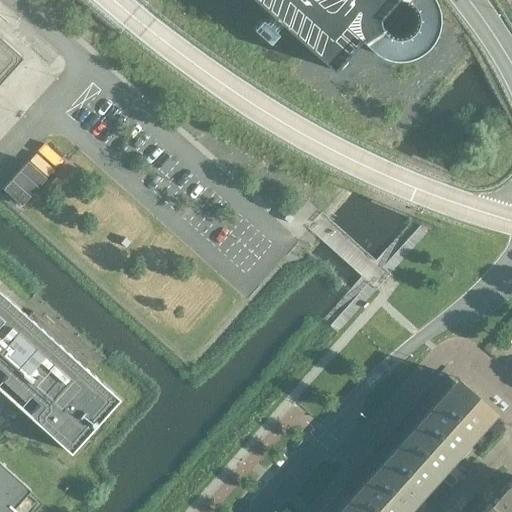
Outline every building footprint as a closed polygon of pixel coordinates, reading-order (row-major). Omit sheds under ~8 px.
[(254,0),(332,70),(360,39),(370,48),(379,55),(389,58),(399,59),(410,57),(420,52),(428,45),(434,36),(437,27),(438,16),(436,6),(433,0),(254,0)] [(0,81),(22,57),(0,36),(0,81)] [(22,203),(64,159),(45,141),(3,185),(22,203)] [(0,511),(31,511),(39,503),(28,493),(30,490),(0,463),(0,368),(7,374),(2,380),(24,399),(28,394),(39,403),(30,414),(28,412),(26,413),(70,452),(119,398),(83,367),(88,362),(31,312),(27,317),(0,292),(0,511)] [(405,511),(489,420),(456,391),(357,502),(342,488),(322,510),(323,511),(405,511)] [(511,511),(511,479),(500,493),(506,498),(495,509),(490,504),(482,511),(511,511)]
